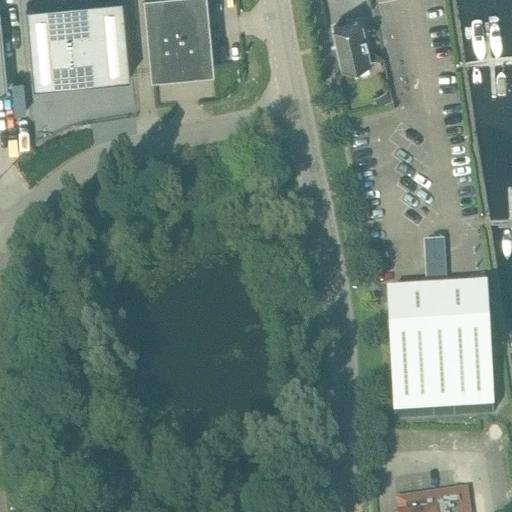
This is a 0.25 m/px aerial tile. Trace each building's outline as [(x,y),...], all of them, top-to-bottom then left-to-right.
[(123,0),(82,0),(26,5),(33,86),(131,78),(123,0)] [(144,0),(152,75),(205,69),(212,61),(206,0),(144,0)] [(343,69),(371,63),(362,22),(334,28),(343,69)] [(386,93),(373,100),(379,112),(392,105),(386,93)] [(434,233),(416,235),(419,269),(437,267),(434,233)] [(492,311),(392,308),(388,427),(488,431),(492,311)] [(469,511),(466,490),(416,497),(396,500),(397,509),(400,508),(400,511),(469,511)]
